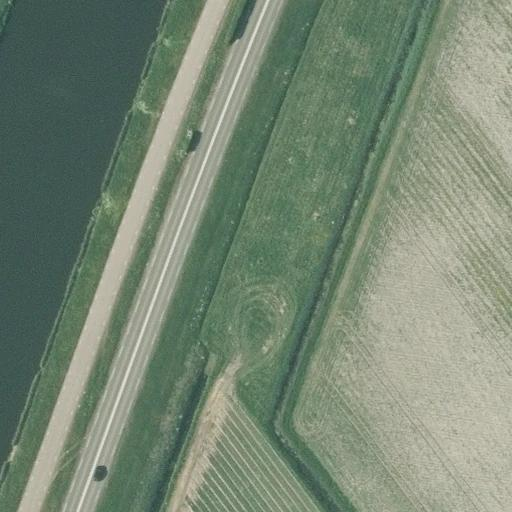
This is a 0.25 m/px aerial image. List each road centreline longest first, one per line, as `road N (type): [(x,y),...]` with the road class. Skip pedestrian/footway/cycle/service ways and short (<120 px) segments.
road 1 (primary): [(77,511),(268,0)]
road 2 (unclassified): [(219,0),(30,511)]
